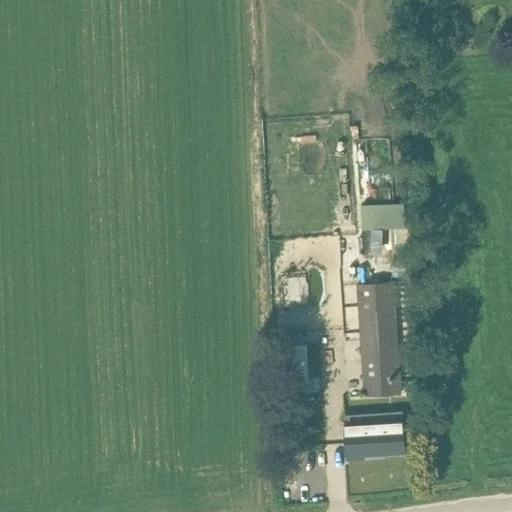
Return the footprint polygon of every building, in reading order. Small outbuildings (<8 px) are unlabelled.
[(404,226),(403,202),(357,203),(358,228),(404,226)] [(294,277),(294,298),(304,298),(304,277),(294,277)] [(365,394),(401,391),(393,282),(357,284),(365,394)] [(283,336),(285,384),(309,383),(307,334),(283,336)] [(294,434),(292,419),(280,420),(282,435),(294,434)] [(405,452),(403,432),(402,420),(345,424),(346,438),(348,457),(360,456),(360,458),(365,458),(365,455),(405,452)]
